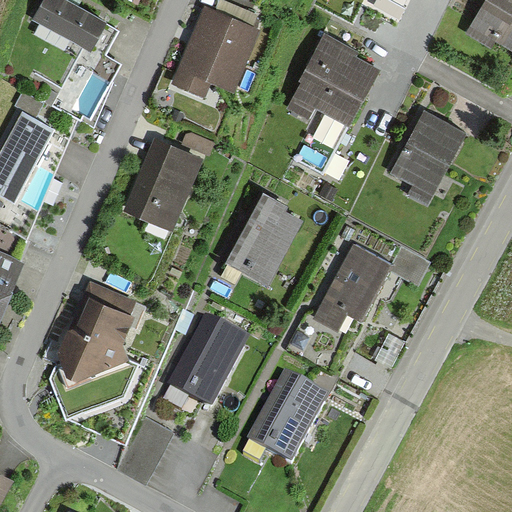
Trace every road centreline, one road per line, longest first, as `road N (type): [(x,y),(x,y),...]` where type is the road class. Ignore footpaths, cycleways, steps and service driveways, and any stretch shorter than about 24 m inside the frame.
road 1 (residential): [(54,464),(9,424),(5,396),(172,0)]
road 2 (unclassified): [(345,511),(511,206)]
